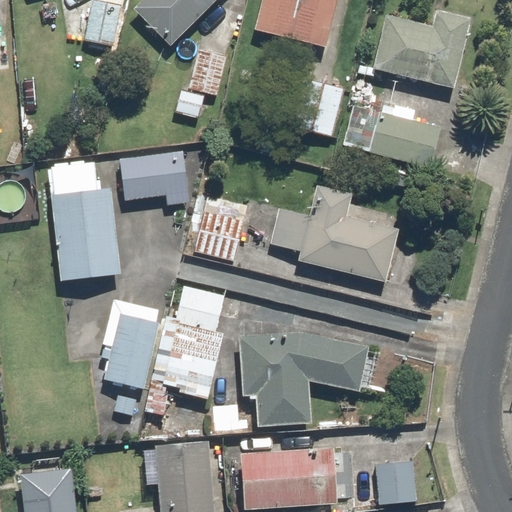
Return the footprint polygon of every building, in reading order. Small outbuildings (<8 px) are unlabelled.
[(121,7),(93,0),(84,41),(112,47),(121,7)] [(143,0),(134,9),(170,45),(215,0),(143,0)] [(262,0),(255,29),(325,47),(337,0),(262,0)] [(386,15),(373,68),(454,88),(472,18),(436,9),(432,27),(386,15)] [(226,56),(198,50),(189,87),(217,94),(226,56)] [(291,127),(331,137),(343,88),(303,78),(291,127)] [(204,96),(181,91),(176,112),(199,117),(204,96)] [(353,106),(343,145),(431,167),(441,128),(353,106)] [(183,152),(120,159),(124,199),(166,194),(167,204),(188,201),(183,152)] [(48,168),(61,280),(120,274),(110,188),(97,190),(94,163),(48,168)] [(300,251),(298,260),(385,281),(398,230),(346,216),(352,194),(317,186),(309,216),(279,208),(270,243),(300,251)] [(234,260),(248,204),(208,194),(194,251),(234,260)] [(208,399),(223,334),(215,332),(223,296),(183,286),(176,317),(165,315),(150,381),(179,388),(178,392),(208,399)] [(144,389),(159,324),(119,314),(103,380),(144,389)] [(311,422),(308,380),(359,391),(368,347),(301,332),(239,337),(244,395),(256,395),(258,426),(311,422)] [(214,511),(208,440),(155,445),(161,511),(214,511)] [(241,453),(245,509),(337,503),(334,448),(241,453)] [(377,465),(380,504),(417,501),(413,462),(377,465)] [(76,511),(71,469),(21,474),(25,511),(76,511)]
